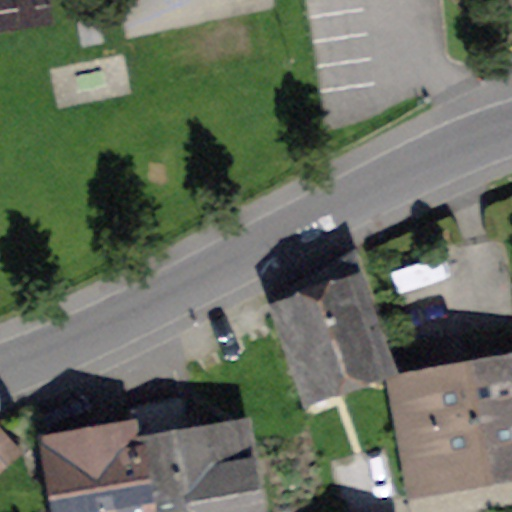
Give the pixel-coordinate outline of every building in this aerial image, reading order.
[(258,17),(162,41),(174,91),(270,68),(258,17)] [(369,301),(352,256),(272,305),(303,390),(372,363),(379,380),(395,374),(379,331),(369,334),(358,305),(369,301)] [(511,459),(511,373),(396,395),(411,478),(511,459)] [(133,458),(143,455),(150,511),(257,511),(239,432),(210,436),(211,444),(178,449),(171,417),(126,427),(127,432),(133,458)] [(0,469),(19,451),(0,430),(0,469)] [(133,458),(127,432),(54,444),(65,511),(150,511),(143,455),(133,458)]
